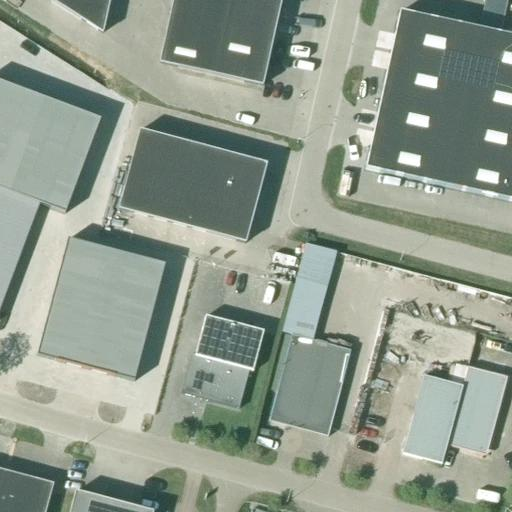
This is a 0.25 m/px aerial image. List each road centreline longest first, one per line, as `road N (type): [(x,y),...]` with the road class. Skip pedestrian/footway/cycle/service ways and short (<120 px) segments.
road 1 (unclassified): [(510,268),(333,218),(311,200),(312,159),(347,0)]
road 2 (unclassified): [(387,511),(0,404)]
